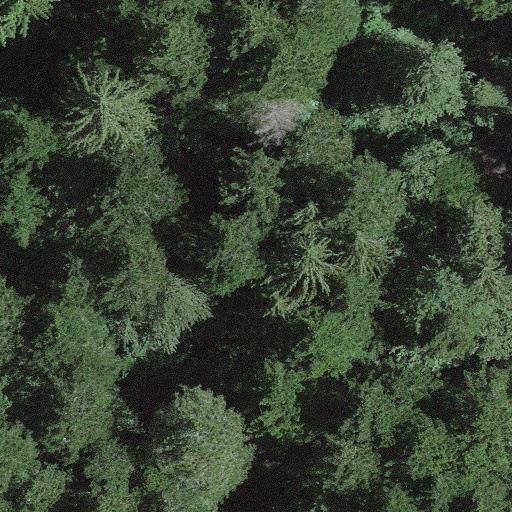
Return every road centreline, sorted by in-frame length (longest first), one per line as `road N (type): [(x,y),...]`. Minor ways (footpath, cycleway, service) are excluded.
road 1 (track): [(230,511),(308,427),(511,147)]
road 2 (track): [(0,137),(140,0)]
